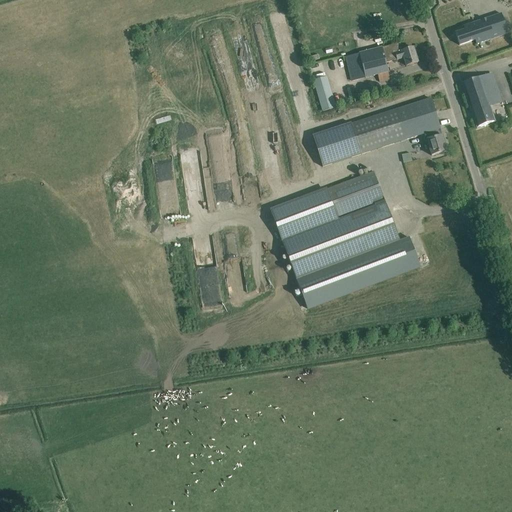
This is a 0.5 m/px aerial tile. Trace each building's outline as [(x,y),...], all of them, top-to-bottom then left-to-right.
[(502,13),(473,23),(464,26),(465,30),(455,33),(459,45),(475,40),(476,44),(508,33),(502,13)] [(400,43),(345,57),(351,82),(378,75),(380,81),(390,79),(386,63),(397,60),(397,61),(404,58),(407,66),(418,63),(413,48),(402,51),(400,43)] [(472,81),(463,84),(471,109),(477,127),(487,124),(495,122),(490,107),(503,103),(501,97),(494,74),(491,75),(472,81)] [(331,108),(328,97),(320,99),(323,111),(331,108)] [(421,102),(398,108),(407,139),(423,134),(425,142),(427,141),(432,156),(437,154),(447,151),(431,99),(421,102)] [(352,124),(312,136),(323,168),(361,155),(405,140),(407,139),(398,108),(352,124)] [(412,161),(410,153),(402,155),(404,163),(412,161)] [(373,172),(326,190),(337,220),(384,202),(373,172)] [(325,189),(270,210),(307,311),(421,268),(409,237),(400,241),(384,202),(337,220),(326,190),(325,189)]
